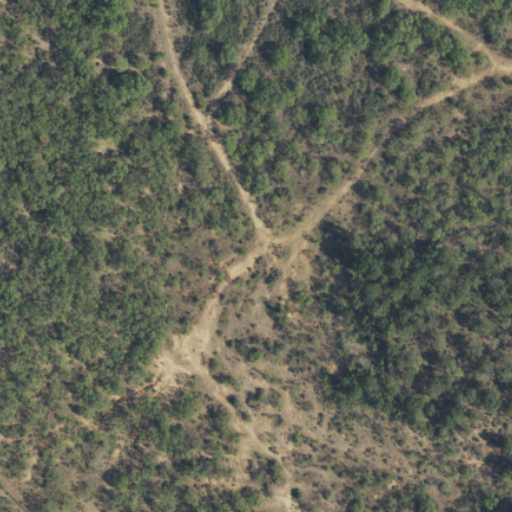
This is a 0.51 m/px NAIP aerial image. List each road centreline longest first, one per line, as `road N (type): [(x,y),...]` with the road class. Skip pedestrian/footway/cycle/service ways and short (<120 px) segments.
road 1 (residential): [(276,511),(234,454),(184,429),(124,354),(132,0)]
road 2 (residential): [(234,454),(289,269),(339,173),(399,103),(444,78),(511,87)]
